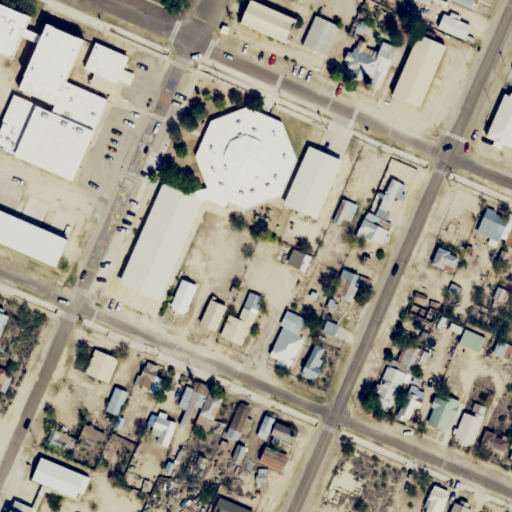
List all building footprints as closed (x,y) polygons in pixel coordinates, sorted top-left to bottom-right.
[(240,25),(287,42),(296,18),(250,0),(240,25)] [(451,0),(472,9),(475,0),(451,0)] [(0,11),(20,20),(16,29),(29,34),(32,27),(74,45),(59,80),(99,97),(63,184),(0,157),(0,105),(26,45),(14,40),(4,63),(0,61),(0,11)] [(301,46),(327,57),(340,25),(314,15),(301,46)] [(358,40),(366,24),(355,18),(347,34),(358,40)] [(392,97),(421,108),(445,45),(417,34),(392,97)] [(511,94),(495,94),(495,144),(511,144),(511,94)] [(246,106),(283,123),(298,164),(285,195),(244,209),(208,194),(194,155),(209,120),(246,106)] [(376,214),(365,211),(356,236),(387,246),(408,184),(389,177),(376,214)] [(159,301),(204,200),(162,182),(117,282),(159,301)] [(476,234),(488,238),(486,245),(502,250),(504,244),(511,247),(511,218),(484,209),(476,234)] [(0,250),(45,270),(58,239),(0,214),(0,250)] [(311,256),(270,238),(264,254),(304,272),(311,256)] [(447,268),(454,254),(438,246),(431,260),(447,268)] [(201,275),(187,268),(169,308),(183,315),(201,275)] [(262,297),(248,291),(237,318),(228,315),(220,336),(243,346),(262,297)] [(216,331),(225,305),(209,299),(199,325),(216,331)] [(0,333),(9,316),(0,311),(0,333)] [(303,336),(298,334),(304,317),(285,311),(269,358),(293,366),(303,336)] [(344,342),(349,331),(326,320),(321,330),(344,342)] [(478,352),(484,336),(464,328),(457,344),(478,352)] [(407,373),(421,347),(407,340),(395,361),(387,357),(385,361),(407,373)] [(511,341),(495,341),(495,357),(511,357),(511,341)] [(313,380),(327,350),(314,344),(300,374),(313,380)] [(118,358),(94,348),(84,372),(108,382),(118,358)] [(136,383),(150,388),(158,366),(144,361),(136,383)] [(0,393),(3,395),(12,373),(0,368),(0,393)] [(389,410),(399,386),(380,377),(369,401),(389,410)] [(421,399),(425,393),(412,385),(396,413),(407,419),(419,398),(421,399)] [(104,409),(116,415),(128,394),(116,387),(104,409)] [(194,426),(221,435),(225,424),(214,420),(221,399),(184,387),(178,406),(189,410),(190,403),(201,407),(194,426)] [(424,422),(444,432),(459,402),(439,392),(424,422)] [(245,434),(256,409),(239,402),(228,427),(245,434)] [(463,409),(454,437),(473,443),(483,416),(463,409)] [(255,437),(264,441),(275,416),(266,412),(255,437)] [(166,447),(177,423),(157,413),(148,432),(158,436),(155,442),(166,447)] [(292,444),(299,431),(277,421),(271,434),(292,444)] [(100,431),(85,424),(78,441),(92,448),(100,431)] [(75,440),(53,428),(46,440),(68,453),(75,440)] [(508,439),(485,430),(479,446),(503,455),(508,439)] [(232,458),(239,461),(245,448),(237,445),(232,458)] [(24,479),(74,500),(84,477),(34,456),(24,479)] [(440,511),(451,493),(434,484),(419,511),(440,511)] [(253,511),(254,510),(218,497),(212,511),(253,511)] [(469,511),(473,505),(455,498),(449,511),(469,511)] [(25,511),(27,508),(8,499),(1,511),(25,511)]
